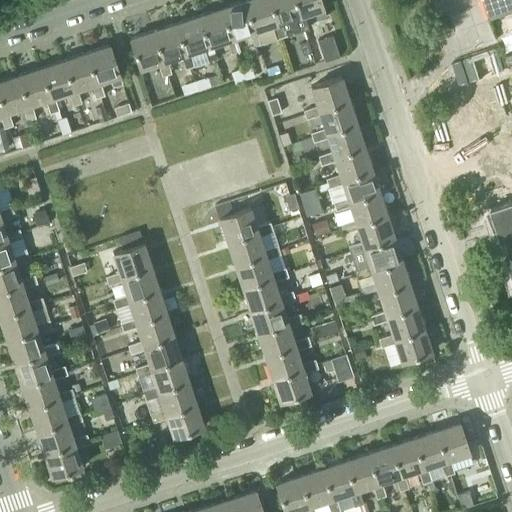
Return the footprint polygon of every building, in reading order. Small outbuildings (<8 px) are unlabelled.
[(242,0),(235,0),(219,5),(229,37),(234,35),(248,31),(252,45),(262,41),(257,28),(252,29),(242,0)] [(284,34),(280,20),(275,22),(267,0),(242,0),(252,29),(257,28),(271,23),(275,37),(284,34)] [(307,27),(302,13),(298,14),(292,0),(267,0),(275,22),(280,20),(293,16),(298,30),(307,27)] [(325,16),(322,7),(319,0),(292,0),(298,14),(302,13),(314,9),(317,19),(325,16)] [(511,0),(482,0),(487,16),(492,14),(495,23),(511,17),(511,0)] [(219,5),(196,13),(206,44),(211,43),(225,38),(230,52),(239,49),(234,35),(229,37),(219,5)] [(196,13),(173,20),(183,52),(189,50),(202,45),(207,59),(216,56),(211,43),(206,44),(196,13)] [(173,20),(150,28),(161,59),(166,57),(180,53),(184,67),(193,64),(189,50),(183,52),(173,20)] [(170,71),(166,57),(161,59),(150,28),(127,36),(138,67),(157,60),(162,74),(170,71)] [(332,35),(318,40),(321,49),(322,48),(325,56),(337,52),(332,35)] [(312,52),(308,40),(299,44),(303,55),(312,52)] [(121,83),(117,73),(107,42),(84,50),(94,80),(98,79),(110,75),(113,86),(121,83)] [(102,93),(98,79),(94,80),(84,50),(62,57),(72,88),(75,86),(89,82),(94,96),(102,93)] [(511,52),(502,56),(505,65),(511,62),(511,52)] [(80,100),(75,86),(72,88),(62,57),(39,64),(49,95),(53,94),(66,89),(71,103),(80,100)] [(57,108),(53,94),(49,95),(39,64),(16,72),(26,102),(30,101),(44,97),(48,111),(53,109),(57,108)] [(242,70),(245,79),(254,76),(251,67),(242,70)] [(231,71),(235,84),(246,80),(245,79),(242,70),(241,68),(231,71)] [(35,115),(30,101),(26,102),(16,72),(0,77),(0,99),(3,110),(7,109),(21,104),(26,118),(35,115)] [(308,84),(315,102),(316,106),(346,96),(339,74),(308,84)] [(197,90),(210,86),(207,76),(194,81),(197,90)] [(184,94),(197,90),(194,81),(181,85),(184,94)] [(354,119),(346,96),(316,106),(315,102),(301,107),(304,116),(317,111),(322,125),(323,129),(354,119)] [(267,100),(272,114),(281,111),(276,97),(267,100)] [(0,116),(3,125),(12,122),(7,109),(3,110),(0,99),(0,116)] [(128,102),(114,107),(117,116),(131,111),(128,102)] [(99,121),(108,118),(103,105),(95,108),(99,121)] [(57,108),(53,109),(62,134),(70,131),(65,116),(60,118),(57,108)] [(361,142),(354,119),(323,129),(322,125),(308,130),(310,136),(311,139),(325,134),(330,148),(331,152),(361,142)] [(279,134),(283,146),(291,143),(287,132),(279,134)] [(13,139),(16,149),(30,144),(26,134),(13,139)] [(303,148),(313,144),(311,139),(310,136),(300,139),(303,148)] [(333,157),(337,171),(338,175),(369,165),(361,142),(331,152),(330,148),(316,152),(319,161),(333,157)] [(377,188),(369,165),(338,175),(337,171),(323,175),(326,184),(340,180),(345,194),(346,198),(377,188)] [(40,191),(36,176),(27,179),(31,194),(40,191)] [(0,210),(12,207),(10,202),(12,201),(7,186),(0,187),(0,210)] [(299,192),(306,215),(322,211),(315,187),(299,192)] [(384,210),(377,188),(346,198),(345,194),(331,198),(333,207),(347,202),(352,216),(354,220),(384,210)] [(298,207),(294,193),(285,195),(289,210),(298,207)] [(511,271),(511,196),(490,204),(501,236),(505,234),(508,244),(503,245),(511,271)] [(216,214),(224,239),(255,229),(253,223),(247,205),(216,214)] [(0,214),(13,211),(12,207),(0,210),(0,235),(19,229),(18,225),(3,230),(0,219),(0,214)] [(48,221),(44,208),(34,212),(38,224),(48,221)] [(392,233),(384,210),(354,220),(352,216),(338,221),(341,230),(355,225),(360,239),(361,243),(392,233)] [(269,218),(253,223),(255,229),(224,239),(232,261),(263,251),(261,246),(256,232),(272,227),(269,218)] [(311,223),(315,235),(327,231),(323,219),(311,223)] [(21,233),(19,229),(0,235),(0,260),(26,252),(25,248),(11,252),(6,238),(21,233)] [(141,240),(138,230),(119,236),(122,246),(141,240)] [(399,256),(392,233),(361,243),(360,239),(346,244),(349,253),(363,248),(367,262),(368,266),(399,256)] [(104,278),(149,263),(141,240),(122,246),(111,250),(117,268),(103,273),(104,278)] [(276,241),(261,246),(263,251),(232,261),(240,284),(270,274),(268,269),(264,255),(279,250),(276,241)] [(28,257),(26,252),(0,260),(0,286),(34,275),(32,270),(18,274),(14,261),(28,257)] [(407,279),(399,256),(368,266),(367,262),(353,267),(356,276),(370,271),(375,285),(376,289),(407,279)] [(84,261),(69,266),(72,275),(87,270),(84,261)] [(112,301),(156,286),(149,263),(104,278),(105,281),(119,277),(124,291),(110,296),(112,301)] [(283,264),(268,269),(270,274),(240,284),(247,307),(278,297),(276,292),(271,277),(286,273),(283,264)] [(325,274),(328,283),(338,279),(335,271),(325,274)] [(56,272),(43,276),(46,284),(59,280),(56,272)] [(323,283),(318,272),(308,276),(312,287),(323,283)] [(0,311),(41,298),(40,293),(25,298),(21,284),(35,279),(34,275),(0,286),(0,311)] [(414,301),(407,279),(376,289),(375,285),(361,289),(364,298),(378,294),(382,308),(383,312),(414,301)] [(329,287),(335,306),(347,302),(341,283),(329,287)] [(120,324),(164,309),(156,286),(112,301),(113,304),(127,300),(132,314),(118,318),(120,324)] [(291,287),(276,292),(278,297),(247,307),(255,330),(285,320),(284,315),(279,301),(294,296),(291,287)] [(303,291),(294,294),(296,300),(305,296),(303,291)] [(0,311),(0,321),(5,335),(48,321),(47,317),(33,321),(29,307),(43,302),(41,298),(0,311)] [(383,312),(382,308),(368,312),(371,321),(385,317),(390,330),(391,334),(422,324),(414,301),(383,312)] [(69,319),(81,315),(77,304),(65,308),(69,319)] [(164,309),(120,324),(120,326),(135,322),(139,336),(125,341),(127,346),(171,332),(164,309)] [(255,330),(262,353),(293,343),(291,338),(286,323),(300,319),(297,310),(284,315),(285,320),(255,330)] [(94,321),(97,332),(109,328),(106,317),(94,321)] [(311,327),(314,338),(337,330),(333,320),(311,327)] [(12,358),(56,344),(55,339),(41,344),(36,329),(50,325),(48,321),(5,335),(12,358)] [(86,336),(82,324),(72,327),(76,339),(86,336)] [(399,359),(430,349),(422,324),(391,334),(390,330),(376,335),(379,344),(380,343),(386,361),(399,357),(399,359)] [(135,369),(179,354),(171,332),(127,346),(128,350),(142,345),(146,359),(133,363),(135,369)] [(305,333),(291,338),(293,343),(262,353),(270,376),(300,366),(298,360),(294,346),(308,342),(305,333)] [(12,358),(20,381),(63,366),(62,362),(48,366),(43,352),(57,348),(56,344),(12,358)] [(68,352),(65,345),(59,348),(61,355),(68,352)] [(364,349),(353,352),(356,360),(366,357),(364,349)] [(142,392),(186,377),(179,354),(135,369),(136,373),(141,371),(145,384),(140,386),(142,392)] [(313,355),(298,360),(300,366),(270,376),(277,399),(308,389),(302,369),(316,364),(313,355)] [(323,365),(326,372),(334,369),(330,359),(317,363),(318,367),(323,365)] [(65,370),(63,366),(20,381),(27,404),(71,389),(69,384),(55,389),(51,375),(65,370)] [(186,377),(142,392),(143,395),(157,391),(161,405),(148,409),(150,414),(194,400),(186,377)] [(107,381),(110,389),(119,386),(116,378),(107,381)] [(78,382),(71,384),(74,392),(81,390),(78,382)] [(73,394),(71,389),(27,404),(35,426),(79,412),(77,407),(63,412),(59,398),(73,394)] [(202,423),(194,400),(150,414),(151,418),(164,414),(171,433),(202,423)] [(110,405),(101,408),(105,420),(113,417),(110,405)] [(35,426),(43,449),(86,435),(85,430),(71,434),(66,421),(80,416),(79,412),(35,426)] [(154,428),(151,418),(144,420),(147,431),(154,428)] [(434,428),(448,472),(453,470),(449,456),(467,450),(457,420),(434,428)] [(444,473),(448,472),(434,428),(411,435),(426,479),(431,478),(426,463),(440,459),(444,473)] [(117,429),(100,435),(104,448),(121,442),(117,429)] [(88,439),(86,435),(43,449),(50,473),(80,463),(74,444),(88,439)] [(421,481),(426,479),(411,435),(388,443),(403,487),(408,485),(404,471),(417,467),(421,481)] [(398,488),(403,487),(388,443),(365,450),(380,494),(385,493),(381,479),(394,474),(398,488)] [(376,496),(380,494),(365,450),(343,458),(358,502),(363,500),(358,486),(371,482),(376,496)] [(353,503),(358,502),(343,458),(320,465),(335,509),(339,508),(334,494),(348,489),(353,503)] [(297,473),(310,511),(315,511),(312,502),(325,497),(330,511),(335,509),(320,465),(297,473)] [(305,511),(310,511),(297,473),(274,481),(284,511),(303,505),(305,511)] [(435,487),(432,479),(426,482),(429,489),(435,487)] [(472,480),(473,491),(487,490),(487,479),(472,480)] [(231,495),(236,511),(262,511),(254,487),(231,495)] [(474,503),(469,490),(457,494),(457,495),(467,506),(474,503)] [(236,511),(231,495),(208,502),(210,511),(236,511)] [(210,511),(208,502),(185,510),(185,511),(210,511)] [(368,511),(365,502),(359,504),(361,511),(368,511)]
